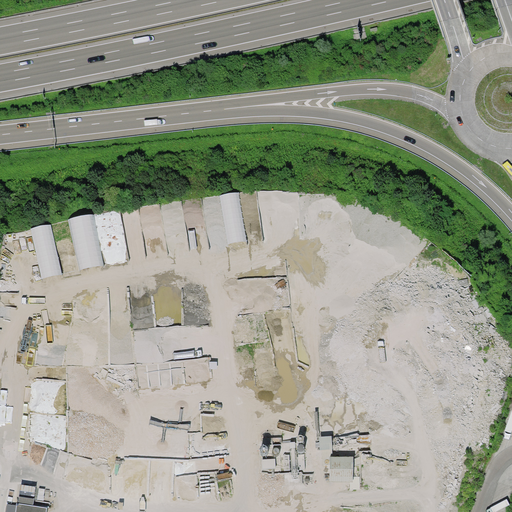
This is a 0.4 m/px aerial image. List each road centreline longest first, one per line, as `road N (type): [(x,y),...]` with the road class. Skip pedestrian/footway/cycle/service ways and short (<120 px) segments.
road 1 (motorway): [(0,77),(371,0)]
road 2 (motorway): [(225,109),(311,112),(381,127),(449,160),(511,214)]
road 3 (motorway): [(225,109),(370,88),(416,93),(462,115)]
road 4 (motorway): [(0,134),(225,109)]
road 5 (motorway): [(187,0),(0,37)]
